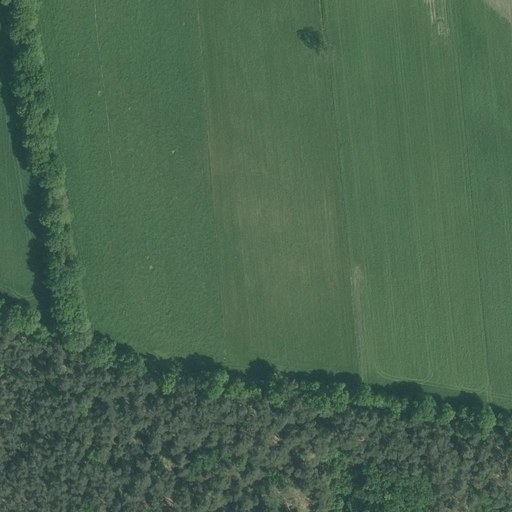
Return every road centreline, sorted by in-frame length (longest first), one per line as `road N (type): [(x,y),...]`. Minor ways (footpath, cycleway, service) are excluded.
road 1 (track): [(511,425),(217,376),(151,397)]
road 2 (track): [(151,397),(90,398),(0,366)]
